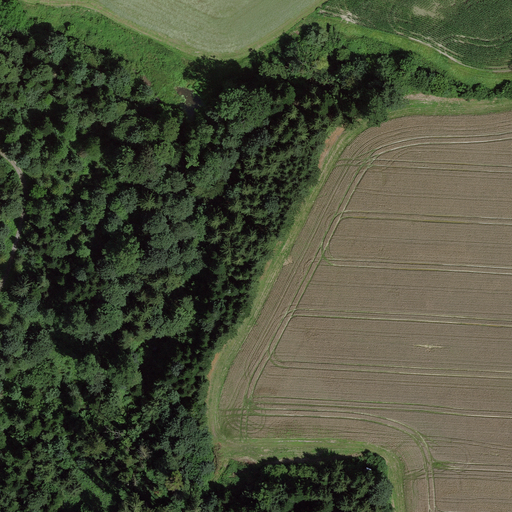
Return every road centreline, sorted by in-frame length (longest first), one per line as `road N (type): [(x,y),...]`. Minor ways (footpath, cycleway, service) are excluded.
road 1 (track): [(390,511),(385,454),(365,445),(222,447)]
road 2 (track): [(0,152),(16,166),(24,206),(0,287)]
